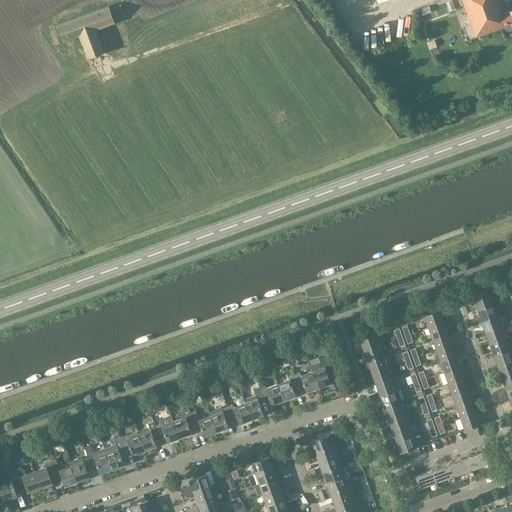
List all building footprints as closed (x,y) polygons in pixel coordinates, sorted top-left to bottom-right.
[(511,8),(511,9),(502,12),(500,6),(497,0),(461,0),(475,37),(476,36),(510,24),(511,28),(511,8)] [(508,3),(500,6),(502,12),(511,9),(508,3)] [(107,6),(79,16),(53,26),(60,43),(78,37),(87,59),(103,52),(96,31),(114,23),(107,6)] [(432,40),(427,42),(429,49),(435,47),(432,40)] [(476,309),(492,304),(488,292),(472,298),(476,309)] [(494,309),(492,304),(476,309),(480,321),(496,315),(500,314),(498,308),(494,309)] [(423,315),(427,327),(443,321),(439,310),(423,315)] [(480,321),(485,332),(500,326),(496,315),(480,321)] [(443,321),(427,327),(431,338),(447,333),(443,321)] [(485,332),(489,343),(504,338),(500,326),(485,332)] [(358,338),(362,350),(378,345),(374,333),(358,338)] [(451,344),(447,333),(431,338),(435,350),(451,344)] [(504,338),(489,343),(493,355),(508,349),(504,338)] [(455,355),(451,344),(435,350),(439,361),(455,355)] [(362,350),(366,361),(382,356),(378,345),(362,350)] [(493,355),(497,366),(511,360),(511,358),(508,349),(493,355)] [(455,355),(439,361),(443,372),(459,367),(455,355)] [(382,356),(366,361),(371,373),(386,367),(382,356)] [(320,368),(311,371),(317,387),(329,383),(326,376),(332,374),(326,357),(320,359),(322,362),(318,364),(320,368)] [(511,360),(497,366),(501,377),(511,373),(511,360)] [(371,373),(375,384),(390,378),(386,367),(371,373)] [(443,372),(447,384),(463,378),(459,367),(443,372)] [(299,373),(293,375),(297,387),(303,385),(305,391),(317,387),(311,371),(300,375),(299,373)] [(511,373),(501,377),(505,388),(511,385),(511,373)] [(277,384),(282,400),(294,395),(292,389),(297,387),(293,375),(287,377),(288,380),(277,384)] [(390,378),(375,384),(379,395),(394,390),(390,378)] [(447,384),(451,395),(467,389),(463,378),(447,384)] [(271,404),(282,400),(277,384),(265,388),(264,385),(258,387),(262,399),(268,397),(271,404)] [(255,398),(243,403),(249,419),(261,415),(256,401),(262,399),(258,387),(252,390),(255,398)] [(399,388),(394,390),(379,395),(383,407),(398,401),(403,399),(399,388)] [(451,395),(455,406),(471,400),(467,389),(451,395)] [(471,400),(455,406),(459,417),(475,412),(471,400)] [(383,407),(387,418),(402,412),(398,401),(383,407)] [(225,407),(229,418),(235,416),(237,423),(249,419),(243,403),(232,407),(231,405),(225,407)] [(224,420),(229,418),(225,407),(220,409),(220,407),(207,411),(209,415),(215,431),(215,432),(216,433),(221,431),(221,430),(221,429),(226,427),(224,420)] [(180,418),(173,421),(178,437),(189,433),(187,426),(192,424),(188,413),(187,408),(177,412),(180,418)] [(188,413),(192,424),(198,422),(203,435),(215,431),(209,415),(197,419),(194,411),(188,413)] [(402,412),(387,418),(391,429),(406,424),(402,412)] [(479,423),(475,412),(459,417),(464,429),(479,423)] [(154,425),(159,436),(164,434),(167,441),(178,437),(173,421),(162,425),(161,422),(154,425)] [(410,435),(406,424),(391,429),(395,441),(410,435)] [(159,436),(154,425),(149,426),(137,431),(144,451),(151,449),(151,447),(156,445),(153,438),(159,436)] [(137,431),(119,437),(124,449),(129,447),(131,454),(137,452),(137,454),(139,455),(143,453),(144,451),(137,431)] [(301,451),(303,456),(331,446),(327,435),(310,441),(312,447),(305,449),(305,450),(301,451)] [(414,447),(410,435),(395,441),(399,452),(414,447)] [(118,450),(124,449),(119,437),(114,439),(116,443),(104,448),(111,469),(123,464),(118,450)] [(84,447),(87,457),(91,468),(97,466),(99,473),(111,469),(104,448),(93,452),(90,445),(84,447)] [(331,446),(303,456),(304,461),(316,457),(318,462),(334,456),(331,446)] [(483,451),(465,457),(470,469),(487,463),(483,451)] [(311,476),(314,475),(338,466),(334,456),(318,462),(320,467),(309,471),(311,476)] [(69,461),(71,466),(76,482),(89,477),(86,470),(91,468),(87,457),(82,459),(82,457),(69,461)] [(254,473),(282,463),(280,458),(269,462),(267,457),(250,463),(254,473)] [(465,457),(448,464),(453,475),(470,469),(465,457)] [(56,460),(50,462),(54,474),(59,472),(64,486),(76,482),(71,466),(59,470),(56,460)] [(33,471),(39,488),(51,483),(48,476),(54,474),(50,462),(44,464),(45,467),(33,471)] [(282,463),(254,473),(246,476),(250,486),(258,484),(274,477),(273,473),(284,468),(282,463)] [(435,482),(453,475),(448,464),(431,470),(435,482)] [(323,477),(325,482),(342,476),(338,466),(314,475),(316,480),(323,477)] [(14,489),(20,487),(14,470),(13,470),(12,467),(7,471),(8,475),(5,476),(7,481),(0,483),(0,487),(5,500),(5,502),(7,503),(11,501),(12,499),(12,498),(17,496),(14,489)] [(27,492),(39,488),(33,471),(26,474),(24,470),(22,470),(21,468),(14,470),(20,487),(25,485),(27,492)] [(418,488),(435,482),(431,470),(414,476),(418,488)] [(179,490),(181,495),(209,485),(205,474),(188,480),(190,486),(179,490)] [(345,486),(342,476),(325,482),(327,487),(316,491),(318,496),(345,486)] [(261,494),(289,483),(288,479),(276,483),(274,477),(258,484),(261,494)] [(291,489),(289,483),(261,494),(265,504),(282,498),(280,493),(291,489)] [(194,496),(195,501),(212,495),(209,485),(181,495),(182,500),(194,496)] [(331,497),(333,502),(349,496),(345,486),(318,496),(320,501),(331,497)] [(212,495),(195,501),(197,506),(186,510),(186,511),(196,511),(216,505),(212,495)] [(334,507),(321,511),(337,511),(353,507),(349,496),(333,502),(334,507)] [(284,503),(282,498),(265,504),(267,511),(273,511),(299,503),(297,498),(284,503)] [(130,506),(132,511),(146,511),(162,506),(161,501),(149,506),(147,500),(130,506)] [(273,511),(289,511),(301,508),(299,503),(273,511)]
